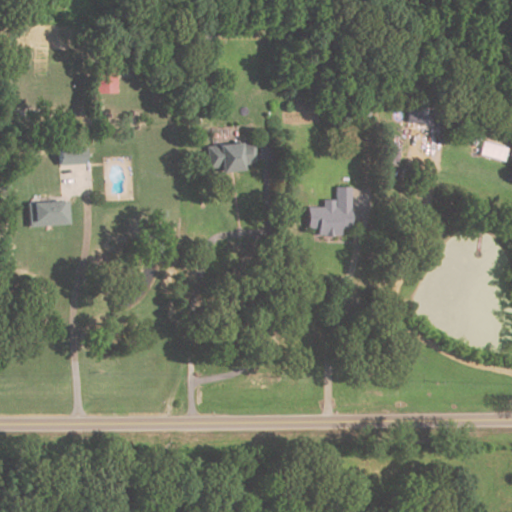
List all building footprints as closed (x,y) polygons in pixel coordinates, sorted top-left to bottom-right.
[(115,79),(96,79),(97,93),(115,93),(115,79)] [(433,124),(433,107),(405,106),(405,123),(433,124)] [(204,146),(206,168),(218,166),(218,172),(243,169),(242,165),(254,163),(251,140),(204,146)] [(506,148),(481,140),(477,153),(502,161),(506,148)] [(56,147),(57,164),(84,163),(83,146),(56,147)] [(349,227),(349,186),(334,186),(334,206),(304,206),(305,227),(315,227),(315,235),(338,235),(338,227),(349,227)] [(67,224),(66,200),(25,201),(26,226),(67,224)]
